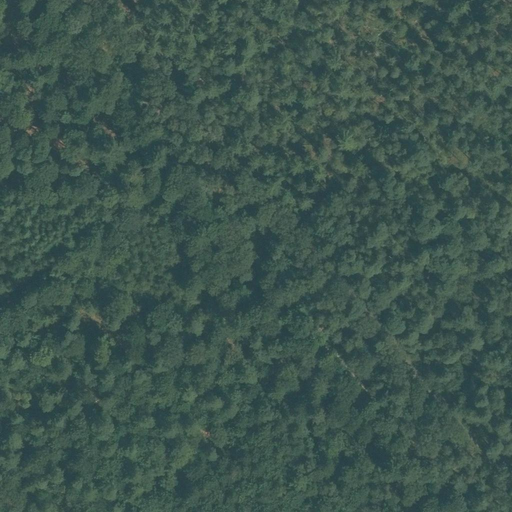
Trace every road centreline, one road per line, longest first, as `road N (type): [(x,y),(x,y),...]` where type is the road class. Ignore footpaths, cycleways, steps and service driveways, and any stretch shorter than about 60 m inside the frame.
road 1 (track): [(36,0),(469,511)]
road 2 (track): [(257,262),(0,492)]
road 3 (track): [(340,358),(161,511)]
road 4 (track): [(347,366),(383,331),(471,275),(511,271)]
